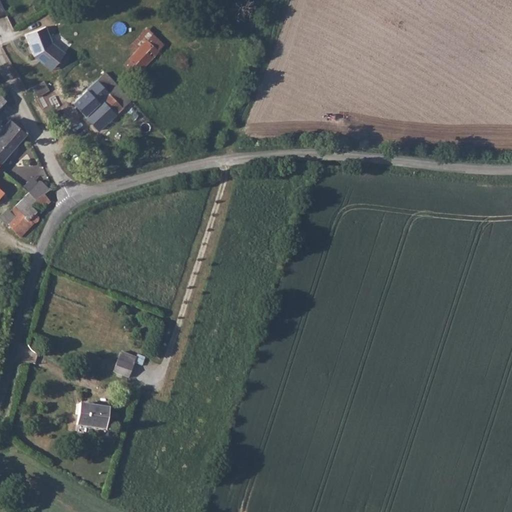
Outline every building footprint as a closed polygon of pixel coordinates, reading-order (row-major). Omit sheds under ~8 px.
[(63,47),(50,37),(43,21),(23,30),(33,52),(36,54),(37,52),(52,62),(63,47)] [(138,68),(161,43),(144,26),(126,46),(132,52),(120,64),(131,73),(137,68),(138,68)] [(37,52),(36,54),(51,65),(52,62),(37,52)] [(72,105),(83,116),(103,96),(115,85),(104,73),(72,105)] [(42,81),(30,88),(35,98),(39,96),(45,105),(53,100),(42,81)] [(103,96),(83,116),(98,132),(130,101),(115,85),(103,96)] [(0,162),(24,134),(9,120),(0,130),(0,162)] [(26,192),(20,199),(31,209),(44,195),(51,188),(40,179),(26,192)] [(44,195),(31,209),(35,214),(36,214),(50,201),(44,195)] [(30,239),(34,232),(35,226),(30,220),(35,214),(31,209),(20,199),(1,219),(5,224),(0,229),(0,234),(10,245),(22,234),(30,239)] [(30,220),(35,226),(36,223),(38,218),(36,214),(35,214),(30,220)] [(43,326),(66,336),(72,322),(49,312),(43,326)] [(112,372),(124,377),(122,384),(133,388),(144,358),(121,350),(112,372)] [(66,408),(63,424),(86,428),(89,413),(66,408)]
